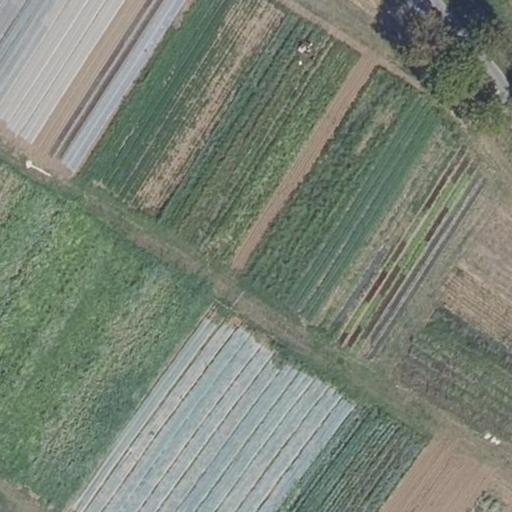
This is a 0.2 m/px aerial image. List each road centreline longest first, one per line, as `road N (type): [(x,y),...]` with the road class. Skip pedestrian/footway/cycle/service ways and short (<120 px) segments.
road 1 (track): [(0,147),(511,469)]
road 2 (tertiary): [(420,0),(511,109)]
